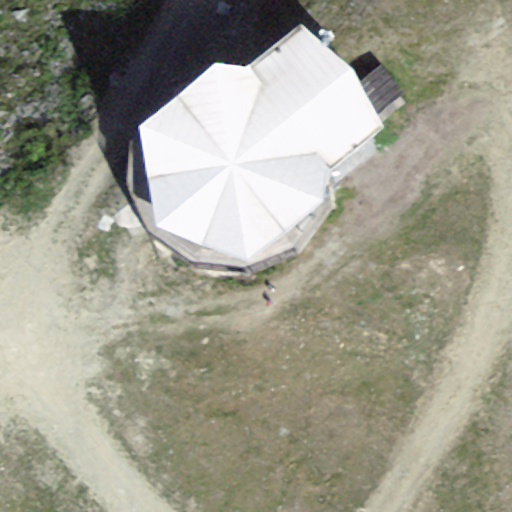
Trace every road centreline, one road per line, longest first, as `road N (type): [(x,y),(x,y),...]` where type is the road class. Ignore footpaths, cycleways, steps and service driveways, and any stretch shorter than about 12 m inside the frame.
road 1 (track): [(511,176),(505,265),(436,436),(391,511)]
road 2 (track): [(19,349),(149,511)]
